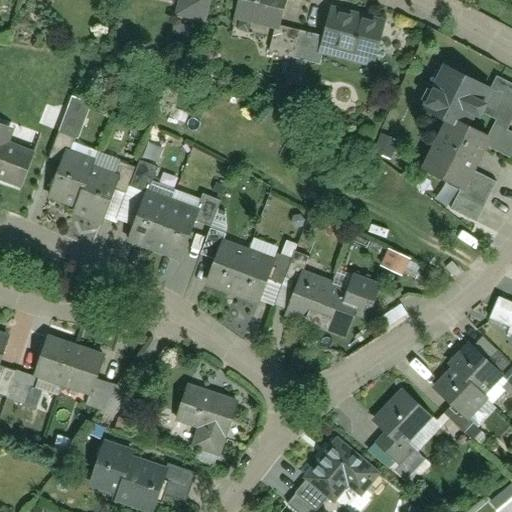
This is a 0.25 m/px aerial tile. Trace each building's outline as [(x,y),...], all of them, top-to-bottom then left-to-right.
[(177,0),(173,16),(201,24),(208,0),(177,0)] [(272,27),(278,29),(286,0),(233,0),(229,17),(272,27)] [(323,51),(374,62),(384,21),(329,7),(320,39),(317,50),(323,51)] [(278,29),(272,27),(265,55),(320,68),(323,51),(317,50),(320,39),(278,29)] [(486,86),(436,64),(415,110),(443,121),(416,174),(454,194),(448,209),(479,223),(498,179),(477,170),(487,150),(510,160),(511,155),(511,129),(510,129),(511,124),(511,86),(491,77),(486,86)] [(0,128),(0,182),(19,189),(33,155),(8,147),(13,133),(0,128)] [(60,163),(44,202),(70,211),(68,217),(98,227),(116,183),(60,163)] [(201,211),(142,190),(124,240),(181,262),(201,211)] [(274,263),(221,243),(207,280),(260,301),(274,263)] [(361,297),(302,274),(287,312),(346,335),(361,297)] [(0,361),(10,336),(0,332),(0,361)] [(64,383),(76,347),(48,338),(36,374),(64,383)] [(504,374),(467,345),(428,387),(470,421),(488,401),(483,396),(504,374)] [(106,357),(76,347),(64,383),(94,393),(106,357)] [(242,400),(185,382),(172,428),(227,447),(242,400)] [(440,424),(397,389),(369,421),(383,433),(367,450),(394,472),(440,424)] [(381,472),(341,437),(300,476),(330,505),(347,488),(359,498),(381,472)] [(155,511),(172,464),(102,440),(83,489),(155,511)]
